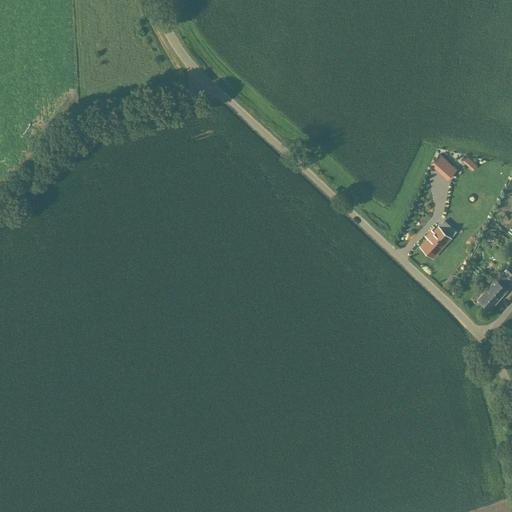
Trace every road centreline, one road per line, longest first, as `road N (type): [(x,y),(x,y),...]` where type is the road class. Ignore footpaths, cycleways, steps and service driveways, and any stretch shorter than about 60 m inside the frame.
road 1 (unclassified): [(479,337),(213,88),(202,88)]
road 2 (unclassified): [(0,202),(64,130),(202,88)]
